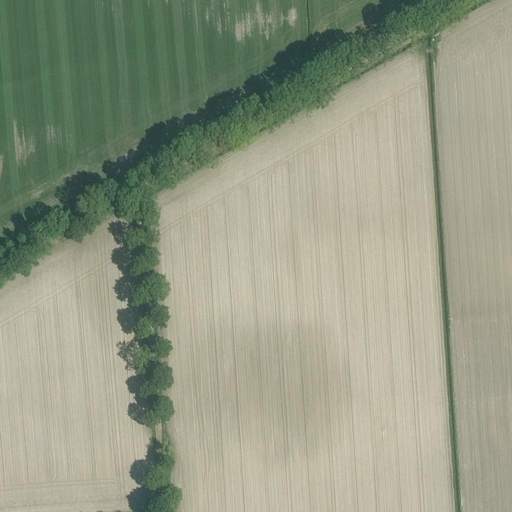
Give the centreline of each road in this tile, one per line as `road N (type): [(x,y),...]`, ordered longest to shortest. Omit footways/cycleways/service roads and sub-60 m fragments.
road 1 (track): [(129,173),(430,0)]
road 2 (track): [(155,511),(129,173)]
road 3 (track): [(0,246),(129,173)]
